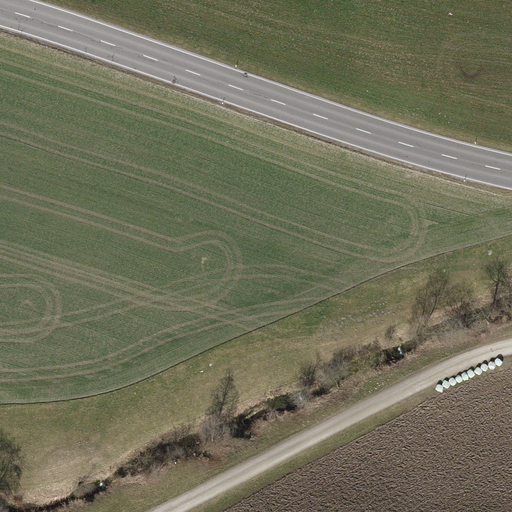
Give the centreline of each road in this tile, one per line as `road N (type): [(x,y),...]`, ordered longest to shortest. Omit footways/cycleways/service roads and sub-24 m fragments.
road 1 (secondary): [(511,175),(376,140),(0,12)]
road 2 (track): [(511,354),(434,381),(179,511)]
